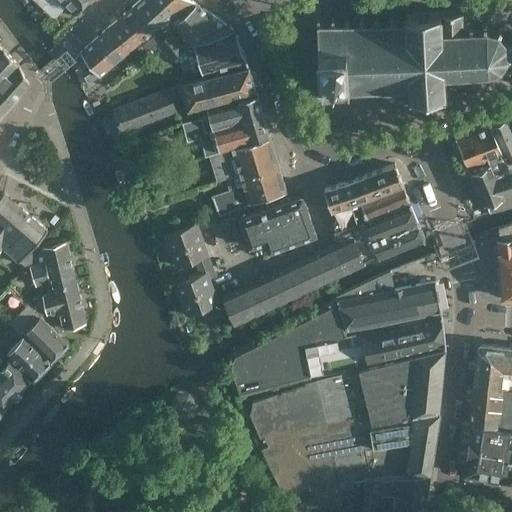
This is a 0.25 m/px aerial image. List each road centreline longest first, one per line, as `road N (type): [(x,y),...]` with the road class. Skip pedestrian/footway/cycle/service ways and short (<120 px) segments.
road 1 (tertiary): [(411,139),(352,156),(306,144),(247,10)]
road 2 (tertiary): [(441,511),(465,315)]
road 3 (residential): [(1,154),(39,77),(87,31),(105,0)]
road 4 (tertiary): [(465,315),(458,251),(411,139)]
